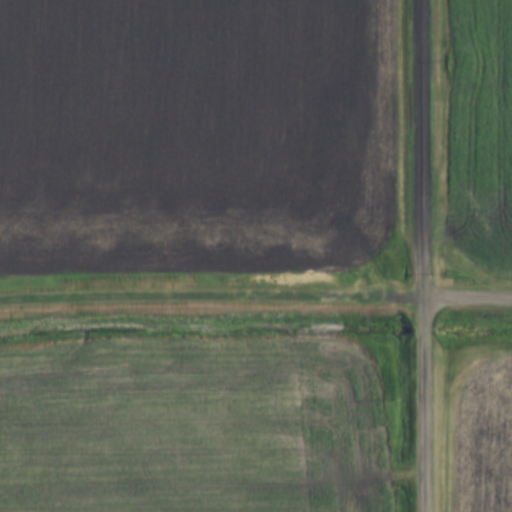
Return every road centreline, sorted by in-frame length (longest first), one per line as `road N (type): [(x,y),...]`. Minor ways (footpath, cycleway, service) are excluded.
road 1 (residential): [(427,511),(426,0)]
road 2 (track): [(428,298),(0,303)]
